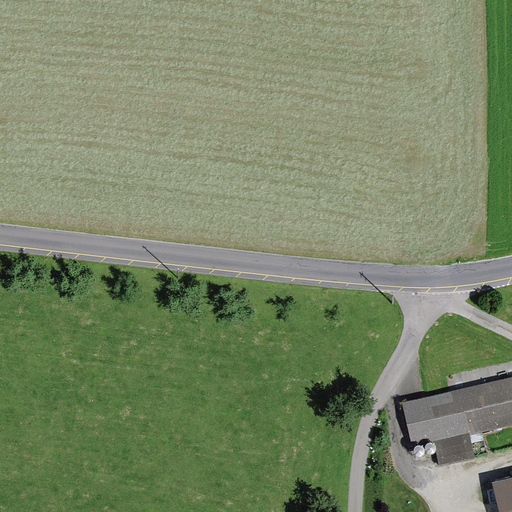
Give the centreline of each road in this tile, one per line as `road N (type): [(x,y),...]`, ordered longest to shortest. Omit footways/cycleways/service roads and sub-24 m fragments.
road 1 (tertiary): [(446,279),(355,278),(0,239)]
road 2 (residential): [(356,511),(374,409),(446,279)]
